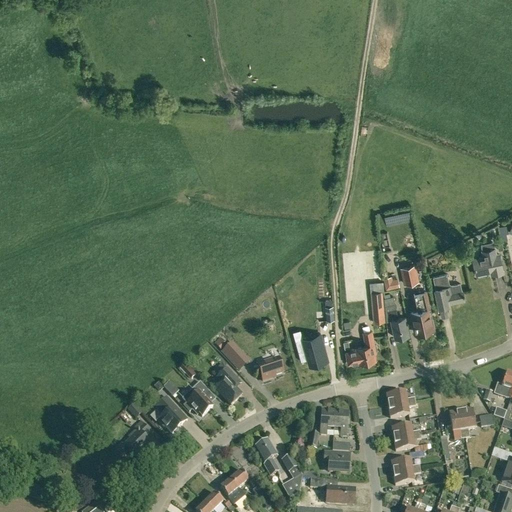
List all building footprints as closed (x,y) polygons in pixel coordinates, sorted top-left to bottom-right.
[(505,226),(498,227),(501,241),(508,240),(506,234),(505,226)] [(484,257),(472,260),(476,274),(491,271),(492,274),(503,272),(499,254),(496,255),(494,248),(493,242),(481,245),(483,251),(484,257)] [(454,257),(456,265),(463,264),(462,262),(464,262),(462,255),(454,257)] [(418,281),(414,265),(401,268),(404,284),(418,281)] [(462,291),(460,284),(450,286),(447,274),(433,277),(435,289),(439,308),(448,306),(448,303),(464,300),(462,291)] [(391,276),(385,278),(387,289),(399,287),(398,279),(391,280),(391,276)] [(425,291),(413,294),(417,311),(411,312),(415,334),(420,333),(421,335),(429,333),(428,331),(433,330),(430,318),(432,317),(430,308),(429,308),(425,291)] [(382,292),(371,293),(373,315),(373,323),(385,322),(384,314),(382,292)] [(356,295),(351,296),(353,309),(359,308),(356,295)] [(407,337),(407,335),(408,335),(404,317),(398,319),(393,296),(384,298),(386,322),(391,321),(395,338),(401,337),(401,338),(407,337)] [(332,307),(325,307),(326,320),(334,320),(332,307)] [(349,313),(352,328),(362,326),(358,311),(349,313)] [(296,333),(304,332),(303,314),(289,315),(290,327),(296,326),(296,333)] [(374,345),(372,336),(371,331),(363,333),(366,346),(350,349),(351,351),(346,352),(348,364),(359,362),(359,363),(375,360),(374,353),(375,353),(375,351),(377,351),(376,345),(374,345)] [(326,360),(322,349),(319,335),(318,335),(318,336),(303,340),(302,339),(302,338),(295,340),(301,362),(307,360),(309,365),(326,360)] [(214,343),(221,351),(223,349),(227,345),(220,338),(214,343)] [(232,342),(222,352),(230,361),(233,364),(243,354),(240,351),(232,342)] [(278,358),(258,365),(263,381),(271,379),(270,377),(283,373),(278,358)] [(181,368),(189,377),(194,373),(185,364),(181,368)] [(241,384),(237,380),(222,365),(212,374),(221,383),(215,389),(231,406),(242,396),(235,389),(241,384)] [(495,394),(511,400),(511,396),(511,374),(507,373),(502,387),(498,385),(495,394)] [(163,387),(159,382),(157,384),(154,387),(158,391),(159,392),(162,389),(164,388),(163,387)] [(168,382),(163,387),(164,388),(172,397),(177,392),(168,382)] [(182,399),(187,404),(197,415),(199,414),(202,417),(213,407),(204,398),(209,393),(200,383),(182,399)] [(493,393),(487,391),(484,400),(489,402),(493,393)] [(405,392),(386,395),(388,407),(415,402),(414,398),(406,400),(405,392)] [(187,420),(179,412),(166,398),(156,408),(163,415),(158,421),(164,427),(165,427),(172,434),(173,433),(175,434),(177,434),(178,433),(179,432),(179,430),(178,429),(187,420)] [(415,402),(388,407),(390,419),(409,415),(408,408),(416,407),(415,402)] [(133,405),(128,410),(136,418),(141,413),(133,405)] [(468,430),(475,429),(472,410),(461,412),(465,439),(469,438),(468,430)] [(334,430),(335,412),(322,411),(320,435),(326,435),(327,429),(334,430)] [(335,412),(334,430),(341,430),(340,436),(346,437),(348,413),(335,412)] [(454,441),(465,439),(461,412),(449,414),(454,441)] [(508,421),(504,420),(502,426),(510,428),(511,423),(508,421)] [(145,437),(150,432),(141,423),(135,429),(138,432),(124,445),(122,443),(117,449),(123,455),(128,450),(135,457),(144,448),(145,449),(151,444),(145,437)] [(411,425),(392,428),(394,440),(421,435),(420,431),(412,433),(411,425)] [(311,433),(308,448),(315,449),(318,435),(311,433)] [(421,440),(421,435),(394,440),(396,452),(414,448),(413,441),(421,440)] [(449,455),(446,436),(440,437),(443,456),(449,455)] [(254,449),(270,476),(279,471),(272,460),(277,457),(268,441),(254,449)] [(350,445),(333,444),(332,451),(349,452),(350,445)] [(511,454),(494,449),(491,457),(509,463),(503,483),(511,485),(511,454)] [(325,452),(324,463),(329,464),(329,472),(348,473),(349,460),(342,460),(343,453),(333,453),(325,452)] [(282,461),(289,472),(297,467),(291,456),(282,461)] [(410,459),(391,463),(393,474),(420,470),(419,466),(411,467),(410,459)] [(289,472),(293,480),(283,486),(290,498),(300,491),(303,477),(297,467),(289,472)] [(420,470),(393,474),(395,486),(414,483),(413,475),(421,474),(420,470)] [(241,471),(231,480),(238,489),(249,481),(241,471)] [(324,489),(324,480),(311,479),(310,488),(324,489)] [(231,480),(220,488),(228,498),(235,506),(245,497),(238,489),(231,480)] [(261,500),(265,505),(269,501),(265,496),(266,496),(259,486),(253,491),(260,500),(261,500)] [(510,511),(511,507),(511,498),(508,497),(511,490),(498,486),(496,493),(500,494),(493,511),(510,511)] [(327,487),(326,503),(354,505),(355,489),(327,487)] [(214,494),(205,503),(213,511),(223,502),(214,494)] [(101,511),(94,503),(82,511),(101,511)] [(205,503),(196,511),(213,511),(205,503)] [(418,511),(421,505),(417,503),(414,511),(407,509),(405,511),(418,511)]
